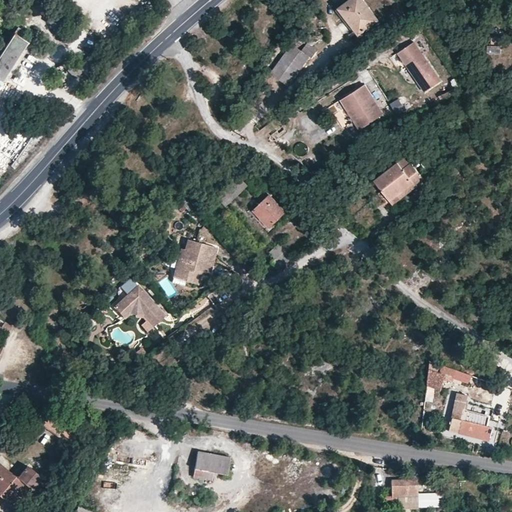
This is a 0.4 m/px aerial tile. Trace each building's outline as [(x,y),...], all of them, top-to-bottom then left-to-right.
[(359,39),(380,23),(362,0),(352,0),(338,11),(359,39)] [(0,89),(29,45),(10,34),(0,49),(0,89)] [(441,82),(414,44),(398,55),(425,93),(441,82)] [(302,53),(291,45),(270,76),(289,89),(310,58),(302,53)] [(302,53),(310,58),(312,60),(318,51),(308,45),(302,53)] [(385,117),(365,87),(340,103),(360,133),(385,117)] [(394,111),(402,107),(399,100),(391,103),(394,111)] [(374,182),(389,201),(413,183),(416,188),(424,181),(406,157),(374,182)] [(245,178),(231,189),(237,197),(251,186),(245,178)] [(413,183),(389,201),(393,206),(416,188),(413,183)] [(237,197),(231,189),(223,195),(230,203),(237,197)] [(287,215),(271,198),(255,213),(271,230),(287,215)] [(268,278),(285,264),(283,262),(292,254),(278,239),(267,248),(272,255),(269,258),(271,260),(260,269),(268,278)] [(187,274),(186,282),(197,285),(200,273),(208,275),(216,247),(188,240),(184,249),(180,249),(175,271),(187,274)] [(173,279),(186,282),(187,274),(175,271),(173,279)] [(164,313),(136,284),(113,306),(124,317),(128,311),(142,313),(153,323),(164,313)] [(10,325),(3,321),(1,326),(8,329),(10,325)] [(426,368),(426,375),(441,379),(442,371),(426,368)] [(457,394),(450,417),(463,420),(468,397),(457,394)] [(470,422),(486,427),(487,423),(481,422),(482,419),(471,416),(470,422)] [(450,417),(447,430),(488,441),(492,428),(486,427),(470,422),(463,420),(450,417)] [(197,450),(194,468),(214,470),(228,471),(230,455),(197,450)] [(0,489),(15,502),(28,487),(0,461),(0,489)] [(214,470),(194,468),(192,481),(213,483),(214,470)] [(417,498),(416,482),(391,484),(392,500),(417,498)] [(0,494),(12,505),(15,502),(0,489),(0,494)] [(420,495),(419,509),(440,510),(440,495),(420,495)] [(88,511),(69,498),(57,511),(58,511),(88,511)]
